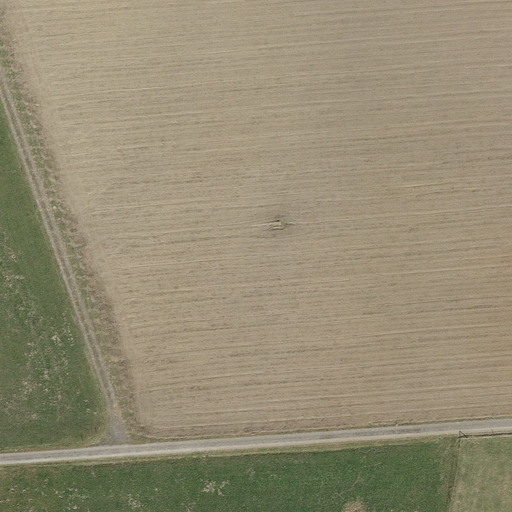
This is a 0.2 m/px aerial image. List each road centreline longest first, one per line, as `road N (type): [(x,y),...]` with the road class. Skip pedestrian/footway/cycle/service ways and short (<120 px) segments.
road 1 (track): [(0,461),(511,431)]
road 2 (track): [(0,72),(129,453)]
